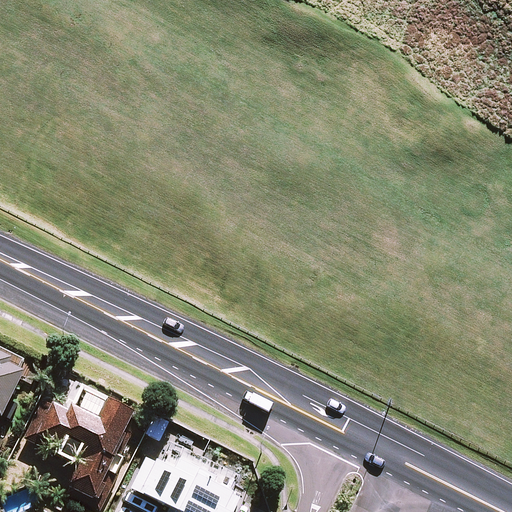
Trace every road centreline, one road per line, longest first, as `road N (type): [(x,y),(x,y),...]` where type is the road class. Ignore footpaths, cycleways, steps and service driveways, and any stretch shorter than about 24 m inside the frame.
road 1 (secondary): [(0,256),(346,428)]
road 2 (secondary): [(396,453),(511,511)]
